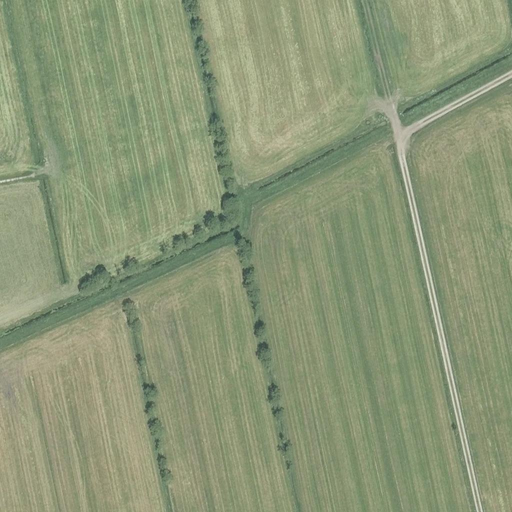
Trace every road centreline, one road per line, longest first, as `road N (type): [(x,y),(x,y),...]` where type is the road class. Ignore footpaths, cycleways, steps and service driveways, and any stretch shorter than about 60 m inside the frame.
road 1 (track): [(369,0),(481,511)]
road 2 (track): [(398,136),(511,74)]
